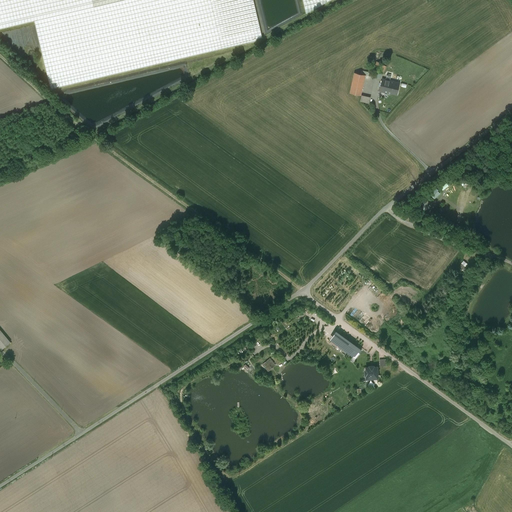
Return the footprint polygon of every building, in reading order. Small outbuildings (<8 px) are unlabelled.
[(0,0),(0,29),(34,21),(50,89),(257,41),(256,39),(262,37),(253,0),(0,0)] [(302,0),(306,13),(330,0),(302,0)] [(384,56),(380,54),(376,62),(373,69),(384,75),(388,67),(380,63),(384,56)] [(365,75),(354,73),(350,93),(360,95),(365,75)] [(387,92),(389,81),(386,80),(382,79),(379,91),(387,92)] [(390,81),(389,81),(387,92),(387,93),(397,95),(399,83),(390,81)] [(0,329),(0,346),(2,349),(11,342),(0,329)] [(330,339),(335,343),(341,335),(336,331),(330,339)] [(354,344),(341,335),(335,343),(348,352),(354,344)] [(362,350),(354,344),(348,352),(356,358),(362,350)] [(276,365),(270,358),(262,364),(268,371),(276,365)] [(373,366),(370,366),(370,367),(367,367),(366,367),(366,368),(366,371),(365,371),(365,374),(365,375),(366,375),(367,378),(378,378),(378,377),(377,377),(377,367),(373,367),(373,366)]
